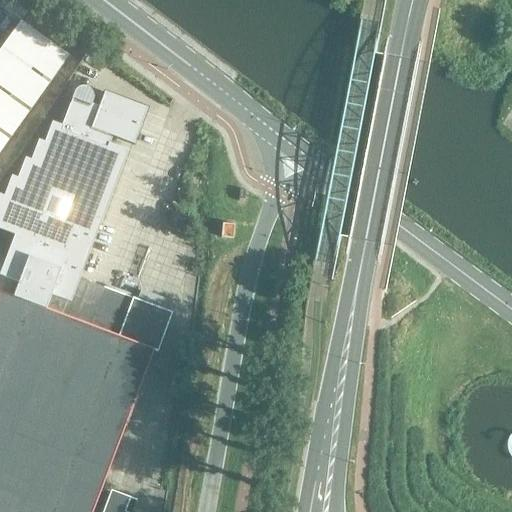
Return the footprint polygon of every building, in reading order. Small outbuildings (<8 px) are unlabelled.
[(0,152),(68,57),(21,23),(0,51),(0,152)] [(91,106),(93,100),(93,97),(93,95),(92,93),(90,91),(89,89),(86,88),(84,88),(82,88),(79,88),(77,89),(76,91),(74,93),(72,99),(62,127),(60,132),(52,129),(44,149),(38,147),(31,167),(25,165),(18,185),(12,183),(5,203),(0,201),(0,225),(19,233),(3,274),(18,279),(67,298),(67,296),(74,277),(121,154),(106,148),(110,136),(113,130),(117,131),(123,114),(106,107),(104,111),(99,109),(91,106)] [(105,94),(99,109),(104,111),(106,107),(123,114),(117,131),(113,130),(110,136),(134,145),(147,110),(105,94)] [(44,149),(52,129),(60,132),(62,127),(52,123),(44,143),(38,141),(31,161),(25,159),(17,179),(11,177),(4,198),(0,195),(0,230),(14,236),(0,273),(0,277),(16,284),(18,279),(3,274),(19,233),(0,225),(0,201),(5,203),(12,183),(18,185),(25,165),(31,167),(38,147),(44,149)] [(173,213),(168,227),(181,232),(186,217),(173,213)] [(222,238),(233,239),(234,225),(223,225),(222,238)] [(96,307),(103,288),(74,277),(67,296),(96,307)] [(16,284),(12,297),(153,350),(167,312),(103,288),(96,307),(67,296),(67,298),(18,279),(16,284)] [(91,511),(99,492),(153,350),(12,297),(0,292),(0,511),(91,511)] [(91,511),(103,511),(109,496),(99,492),(91,511)] [(111,492),(109,496),(103,511),(131,511),(136,502),(111,492)]
